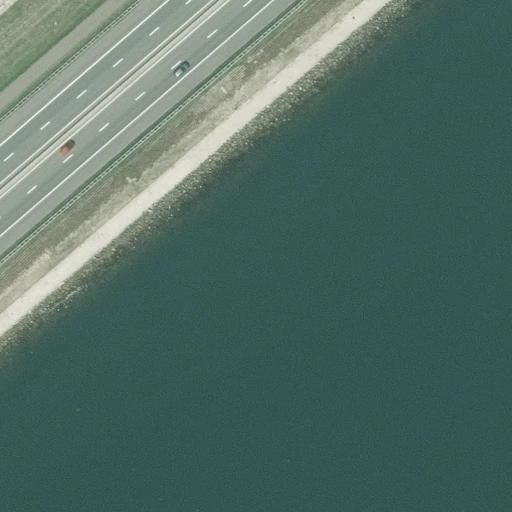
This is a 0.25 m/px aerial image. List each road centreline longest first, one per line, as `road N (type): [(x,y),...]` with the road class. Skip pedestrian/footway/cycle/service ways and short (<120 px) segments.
road 1 (motorway): [(0,217),(252,0)]
road 2 (motorway): [(190,0),(0,164)]
